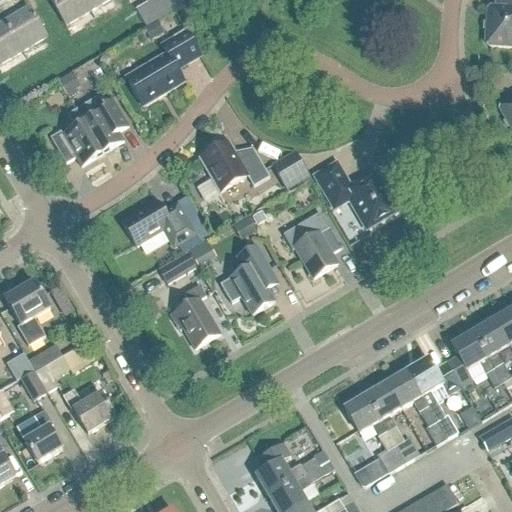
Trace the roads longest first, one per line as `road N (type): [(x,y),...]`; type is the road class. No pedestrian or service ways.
road 1 (residential): [(46,229),(126,181),(252,63),(296,60),(328,68),(369,94),(420,99),(443,78),(454,0)]
road 2 (tertiary): [(511,248),(174,449)]
road 3 (residential): [(174,449),(46,229)]
road 4 (tertiary): [(174,449),(67,511)]
